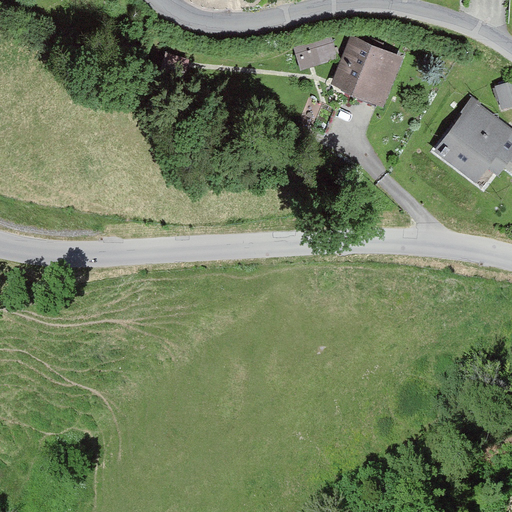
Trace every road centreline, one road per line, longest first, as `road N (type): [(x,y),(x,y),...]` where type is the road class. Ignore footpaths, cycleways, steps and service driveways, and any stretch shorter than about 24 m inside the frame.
road 1 (tertiary): [(0,243),(80,254),(378,238),(511,259)]
road 2 (residential): [(511,52),(479,31),(386,7),(236,28),(191,21),(148,0)]
road 3 (unknown): [(438,244),(358,143)]
